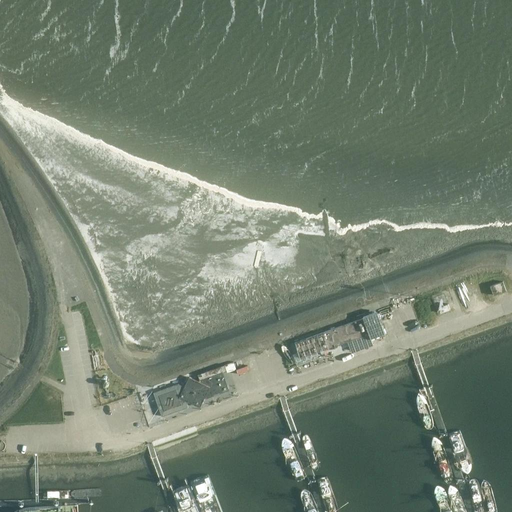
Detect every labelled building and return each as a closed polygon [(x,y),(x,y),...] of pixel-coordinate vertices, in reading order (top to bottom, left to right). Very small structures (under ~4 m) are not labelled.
[(502,281),(490,286),(493,295),(506,290),(502,281)] [(438,307),(440,313),(449,309),(447,303),(438,307)] [(346,324),(340,326),(346,341),(351,339),(357,337),(363,335),(368,333),(363,318),(357,320),(352,322),(346,324)] [(340,343),(346,341),(340,326),(335,328),(340,343)] [(301,340),(295,342),(300,357),(306,355),(312,353),(317,351),(323,349),(329,347),(334,345),(340,343),(335,328),(329,330),(323,332),(318,334),(312,336),(306,338),(301,340)] [(186,403),(190,402),(199,406),(204,397),(205,398),(229,390),(222,372),(226,370),(225,366),(199,375),(201,379),(199,380),(198,381),(189,377),(184,387),(178,384),(153,392),(153,393),(162,416),(188,407),(186,403)]
